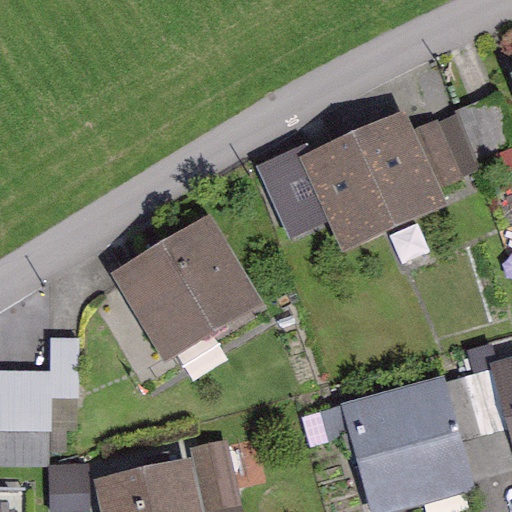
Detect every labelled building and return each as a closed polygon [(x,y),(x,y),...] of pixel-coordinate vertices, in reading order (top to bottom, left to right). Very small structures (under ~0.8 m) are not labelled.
[(511,131),(499,98),(473,108),(491,154),(511,145),(511,131)] [(457,210),(415,117),(306,166),(330,219),(349,259),(457,210)] [(330,219),(306,166),(301,155),(261,174),(289,237),(330,219)] [(213,226),(113,287),(169,380),(270,320),(213,226)] [(44,377),(43,403),(77,403),(78,342),(44,342),(44,377)] [(511,370),(494,375),(511,445),(511,370)] [(0,376),(0,459),(42,459),(43,403),(44,377),(0,376)] [(372,511),(404,511),(476,493),(449,389),(347,415),(372,511)] [(239,504),(228,447),(198,453),(209,510),(239,504)] [(198,511),(189,466),(96,487),(101,511),(198,511)]
